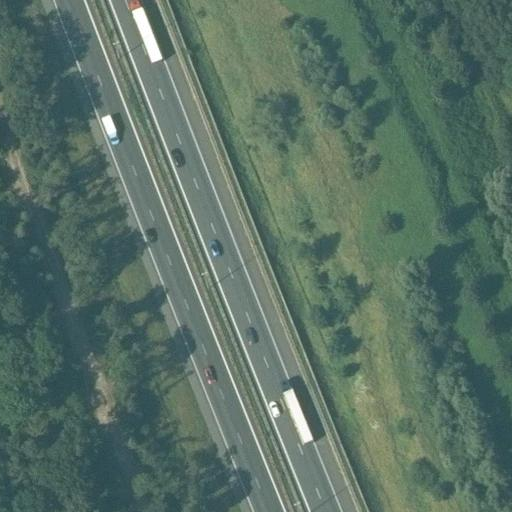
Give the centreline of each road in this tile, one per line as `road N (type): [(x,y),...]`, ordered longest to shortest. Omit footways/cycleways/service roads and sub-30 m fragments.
road 1 (motorway): [(69,0),(270,511)]
road 2 (motorway): [(326,511),(126,0)]
